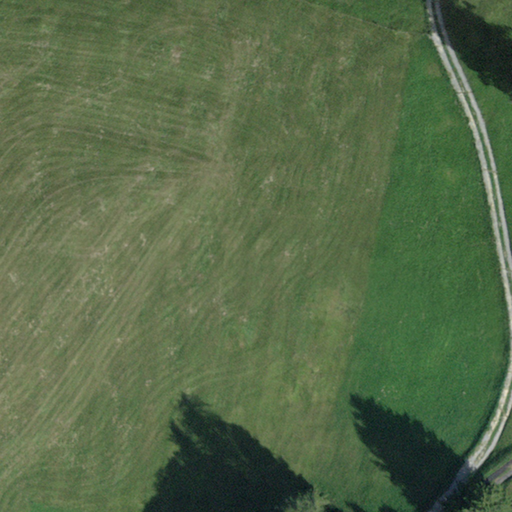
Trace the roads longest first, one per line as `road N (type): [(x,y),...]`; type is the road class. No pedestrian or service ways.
road 1 (track): [(433,0),(491,173),(511,296)]
road 2 (track): [(511,383),(447,511)]
